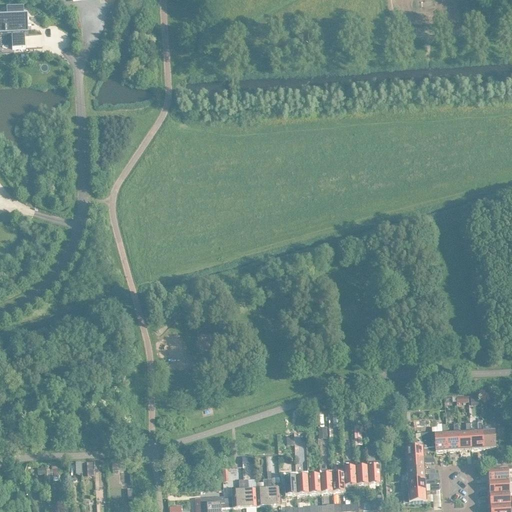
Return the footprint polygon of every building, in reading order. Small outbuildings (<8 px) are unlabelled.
[(28,13),(28,6),(11,6),(11,14),(0,14),(0,22),(1,34),(16,33),(16,47),(29,46),(29,32),(32,32),(32,13),(28,13)] [(494,430),(486,430),(487,448),(500,447),(498,429),(498,430),(498,428),(498,420),(493,420),(494,430)] [(482,431),(474,431),(475,449),(487,448),(486,430),(486,428),(485,421),(481,421),(482,431)] [(458,432),(450,432),(451,450),(463,450),(462,432),(462,430),(462,422),(457,423),(458,432)] [(470,431),(462,432),(463,450),(475,449),(474,431),(474,429),(473,422),(469,422),(470,431)] [(425,440),(433,440),(434,446),(439,446),(439,450),(439,451),(451,450),(450,432),(450,431),(449,423),(445,423),(446,433),(439,433),(438,431),(425,431),(425,440)] [(366,444),(365,424),(358,425),(359,444),(366,444)] [(330,426),(322,426),(322,438),(331,437),(330,426)] [(409,447),(410,458),(428,457),(427,451),(439,450),(439,446),(434,446),(433,440),(425,440),(419,440),(420,447),(409,447)] [(410,458),(411,469),(428,468),(428,462),(437,461),(437,457),(430,457),(428,457),(410,458)] [(373,466),(371,466),(372,484),(385,484),(383,460),(379,460),(373,460),(373,466)] [(492,470),(493,482),(511,480),(511,475),(511,465),(493,466),(493,470),(492,470)] [(371,466),(359,467),(360,485),(372,484),(371,466)] [(347,468),(347,469),(347,474),(348,474),(348,486),(349,486),(349,491),(357,491),(357,489),(360,489),(360,485),(359,467),(347,468)] [(411,469),(411,480),(429,479),(429,473),(438,472),(438,467),(430,468),(428,468),(411,469)] [(323,470),(324,475),(325,493),(337,492),(335,469),(323,470)] [(347,469),(335,469),(337,492),(349,491),(349,486),(348,486),(348,474),(347,474),(347,469)] [(299,470),(300,476),(301,494),(313,494),(312,476),(311,470),(299,470)] [(65,474),(63,479),(65,483),(70,485),(75,483),(76,478),(74,473),(69,472),(65,474)] [(324,475),(312,476),(313,494),(325,493),(324,475)] [(288,487),(284,487),(284,495),(288,494),(288,495),(301,494),(300,476),(287,477),(288,487)] [(275,477),(271,478),(273,505),(285,504),(284,495),(284,487),(284,482),(276,482),(275,477)] [(267,487),(259,488),(261,506),(273,505),(271,478),(266,478),(267,487)] [(411,480),(412,491),(430,490),(429,483),(439,483),(438,478),(431,479),(429,479),(411,480)] [(224,497),(224,502),(229,502),(236,502),(236,506),(236,507),(249,507),(247,479),(242,479),(243,489),(235,489),(236,496),(224,497)] [(252,479),(247,479),(249,507),(261,506),(259,488),(252,488),(252,479)] [(511,480),(493,482),(493,494),(511,492),(511,480)] [(430,490),(412,491),(406,491),(407,502),(430,501),(430,494),(439,494),(439,489),(432,489),(432,490),(430,490)] [(511,492),(493,494),(494,506),(511,504),(511,492)] [(128,511),(137,511),(136,499),(128,500),(128,511)] [(205,503),(205,511),(225,511),(225,507),(236,506),(236,502),(229,502),(224,502),(205,503)]
